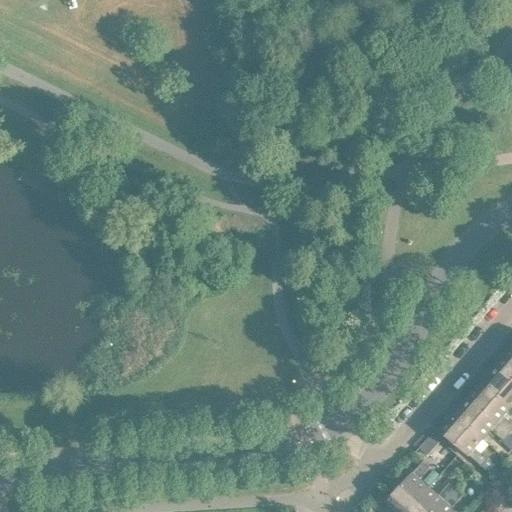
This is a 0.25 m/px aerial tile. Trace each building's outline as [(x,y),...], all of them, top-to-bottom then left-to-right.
[(507,353),(498,364),(511,376),(511,348),(505,342),(501,347),(507,353)] [(481,369),(477,375),(511,405),(511,376),(498,364),(488,375),(481,369)] [(479,386),(469,397),(511,433),(511,431),(511,422),(504,415),(511,405),(477,375),(472,380),(479,386)] [(453,402),(448,407),(484,438),(492,429),(505,440),(511,433),(469,397),(460,408),(453,402)] [(484,438),(448,407),(444,412),(450,418),(440,430),(469,455),(469,454),(482,466),(488,459),(475,447),(484,438)] [(488,459),(482,466),(490,473),(496,466),(488,459)] [(398,511),(407,511),(430,487),(420,479),(432,466),(425,460),(413,473),(388,501),(399,511),(398,511)] [(436,511),(457,489),(450,483),(439,495),(430,487),(407,511),(436,511)] [(457,511),(453,508),(464,495),(457,489),(436,511),(457,511)]
